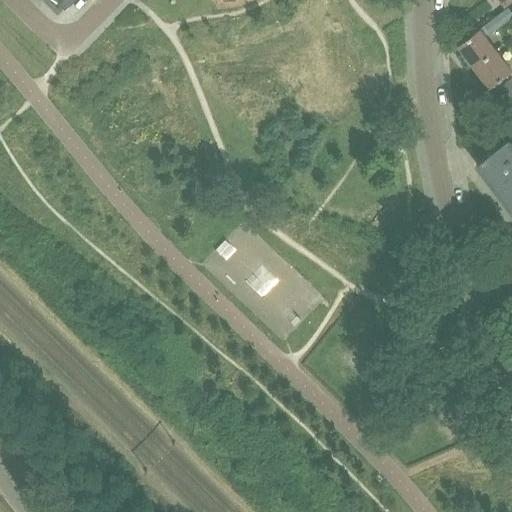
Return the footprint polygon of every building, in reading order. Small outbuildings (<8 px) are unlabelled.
[(496,15),(483,24),(490,33),(502,23),(511,15),(511,11),(507,6),(496,15)] [(480,27),(457,44),(474,65),(496,48),(486,36),(480,27)] [(511,69),(496,48),(474,65),(490,87),(511,69)] [(501,101),(511,92),(511,76),(494,91),(501,101)] [(511,92),(501,101),(508,110),(511,107),(511,92)] [(477,160),(496,184),(511,171),(511,142),(508,137),(477,160)] [(511,205),(511,171),(496,184),(511,205)] [(488,452),(480,434),(462,442),(470,460),(488,452)] [(67,511),(87,511),(78,502),(67,511)]
